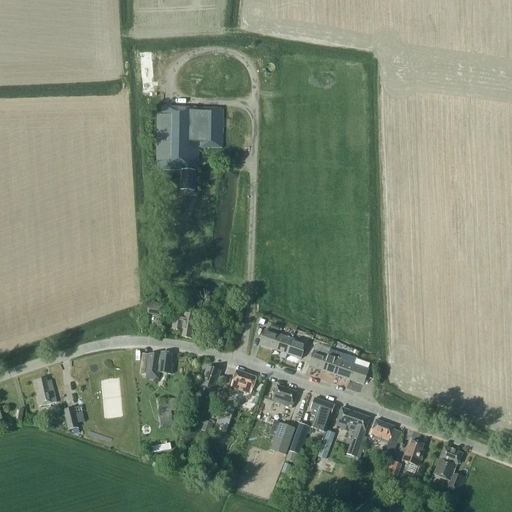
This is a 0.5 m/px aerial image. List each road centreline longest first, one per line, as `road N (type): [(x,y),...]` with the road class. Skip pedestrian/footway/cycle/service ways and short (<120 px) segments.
road 1 (unclassified): [(511,460),(177,344),(112,342),(0,376)]
road 2 (track): [(239,362),(253,170)]
